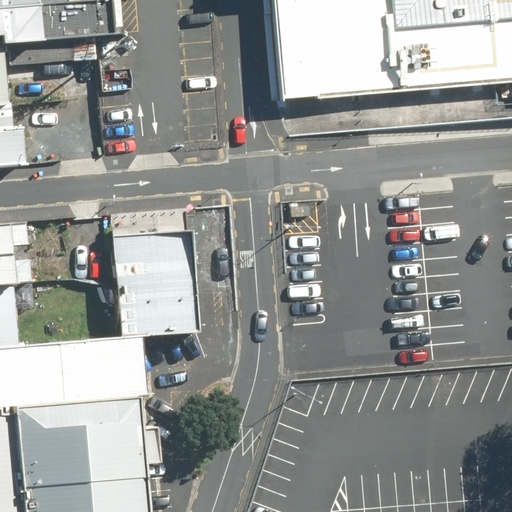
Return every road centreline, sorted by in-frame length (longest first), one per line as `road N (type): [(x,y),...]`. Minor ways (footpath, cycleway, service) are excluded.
road 1 (unclassified): [(249,175),(259,360),(211,511)]
road 2 (unclassified): [(249,175),(511,153)]
road 3 (unclassified): [(0,195),(249,175)]
road 4 (unclassified): [(249,175),(236,0)]
